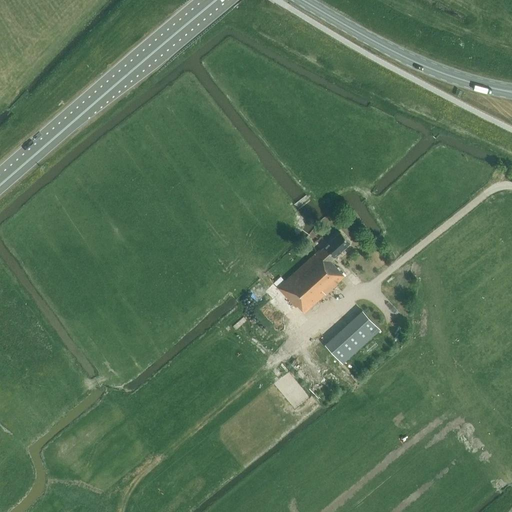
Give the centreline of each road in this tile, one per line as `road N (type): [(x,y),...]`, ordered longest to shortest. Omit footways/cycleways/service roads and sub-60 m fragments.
road 1 (trunk): [(0,186),(215,0)]
road 2 (track): [(372,205),(337,183),(316,187),(261,250),(256,271),(309,331)]
road 3 (track): [(298,340),(151,470),(125,511)]
road 4 (primary): [(511,91),(408,59),(304,0)]
